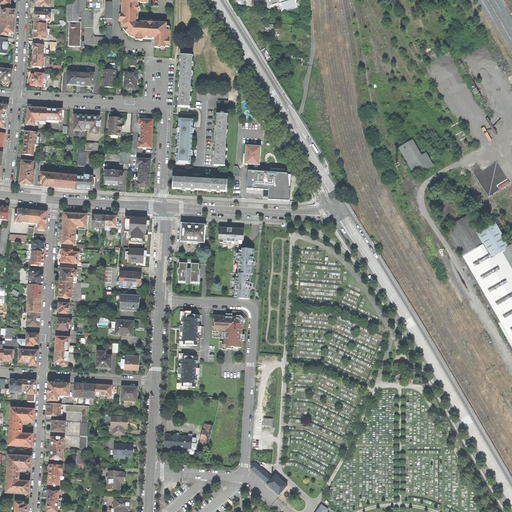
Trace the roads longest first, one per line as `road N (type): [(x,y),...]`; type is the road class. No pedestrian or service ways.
road 1 (residential): [(160,298),(246,304),(254,317),(241,474),(151,471)]
road 2 (secondary): [(334,218),(511,511)]
road 3 (secondary): [(511,485),(340,204)]
road 4 (residential): [(340,204),(221,0)]
road 5 (residential): [(201,0),(320,190)]
road 6 (residential): [(43,375),(53,200)]
road 7 (residential): [(34,511),(43,375)]
road 8 (residential): [(149,106),(17,97)]
road 9 (secondary): [(166,207),(295,214)]
